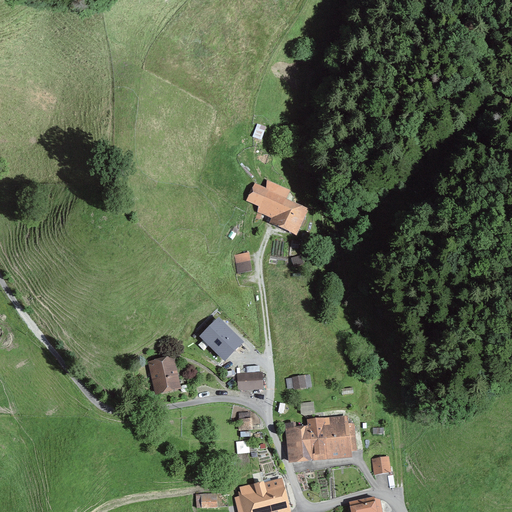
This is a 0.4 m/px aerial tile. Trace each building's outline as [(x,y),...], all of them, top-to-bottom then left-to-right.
[(274,222),(293,231),(301,213),(283,205),(288,192),(266,182),(266,192),(255,187),(248,202),(260,207),(257,212),(275,220),(274,222)] [(295,267),(303,264),(300,256),(292,258),(295,267)] [(237,262),(238,272),(252,270),(250,260),(237,262)] [(225,360),(241,344),(218,321),(202,337),(225,360)] [(151,365),(158,390),(176,386),(170,361),(151,365)] [(238,389),(261,388),(261,372),(238,373),(238,389)] [(294,378),(295,387),(303,386),(302,377),(294,378)] [(302,401),(302,413),(314,413),(315,402),(302,401)] [(240,414),(241,436),(251,436),(250,414),(240,414)] [(331,419),(332,425),(323,426),(326,454),(355,451),(352,423),(346,424),(345,418),(331,419)] [(288,437),(290,458),(311,456),(308,424),(292,425),(292,420),(284,421),(285,438),(288,437)] [(308,424),(311,456),(326,454),(323,426),(312,427),(311,423),(308,424)] [(238,441),(239,452),(250,451),(249,441),(238,441)] [(374,475),(389,473),(387,459),(372,461),(374,475)] [(237,488),(243,511),(271,511),(286,508),(279,482),(254,488),(253,484),(237,488)] [(195,497),(196,509),(216,508),(215,496),(195,497)] [(353,511),(380,511),(379,502),(372,504),(371,500),(352,504),(353,511)]
